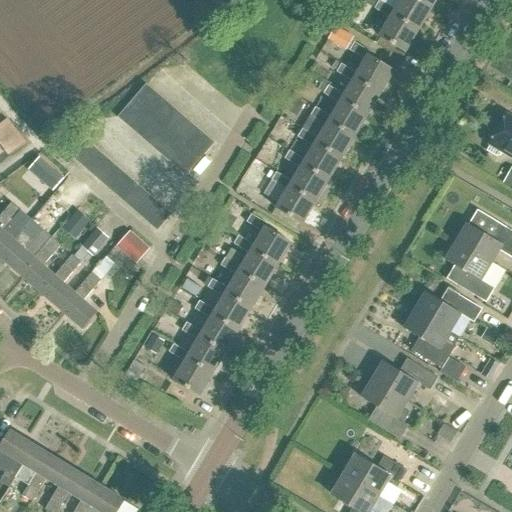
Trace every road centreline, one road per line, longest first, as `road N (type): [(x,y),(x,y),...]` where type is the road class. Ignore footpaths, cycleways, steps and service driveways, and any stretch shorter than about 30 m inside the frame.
road 1 (secondary): [(205,471),(484,0)]
road 2 (residential): [(80,385),(249,118)]
road 3 (residential): [(430,511),(511,372)]
road 4 (residential): [(205,471),(80,385)]
